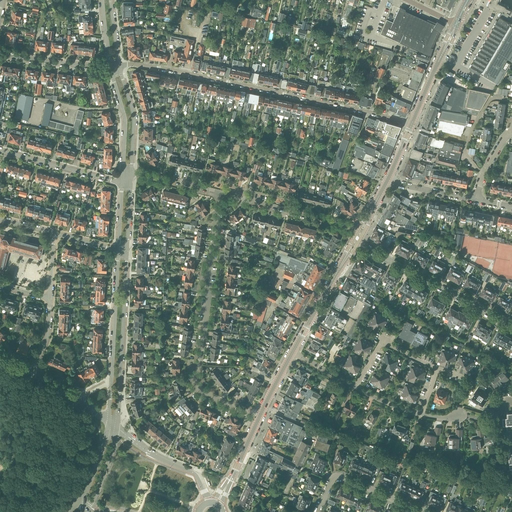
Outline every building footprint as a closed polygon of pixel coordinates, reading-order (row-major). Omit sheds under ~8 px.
[(348,0),(348,1),(349,1),(342,27),(338,26),(336,35),(344,37),(345,32),(347,24),(347,23),(348,23),(348,22),(353,2),(353,0),(348,0)] [(436,0),(435,3),(449,10),(453,0),(436,0)] [(511,0),(490,0),(490,1),(489,1),(490,2),(489,4),(489,5),(494,8),(495,7),(497,8),(497,9),(499,10),(500,11),(501,11),(503,12),(506,14),(504,17),(509,20),(511,14),(511,0)] [(91,10),(91,4),(80,4),(80,9),(74,9),(74,13),(80,13),(80,10),(82,10),(91,10)] [(171,14),(173,6),(173,5),(165,4),(164,13),(171,14)] [(409,47),(408,49),(417,52),(418,52),(418,51),(423,53),(423,54),(427,55),(440,27),(435,25),(435,24),(410,13),(410,14),(405,12),(405,10),(399,7),(393,22),(386,20),(380,34),(409,47)] [(192,25),(199,26),(202,9),(195,8),(192,25)] [(13,10),(11,17),(20,19),(20,18),(20,16),(22,16),(22,13),(21,13),(22,10),(17,9),(16,11),(13,10)] [(80,16),(78,16),(79,23),(80,23),(83,22),(92,21),(92,18),(92,17),(91,16),(91,15),(89,15),(88,13),(80,13),(80,16)] [(22,19),(20,18),(20,19),(11,17),(10,23),(19,25),(20,22),(21,23),(22,22),(22,20),(22,19)] [(494,82),(498,85),(505,73),(511,61),(511,23),(500,17),(500,18),(488,36),(485,40),(486,40),(470,68),(470,67),(470,68),(494,82)] [(19,33),(16,33),(8,31),(6,38),(15,39),(17,40),(19,33)] [(179,46),(179,45),(185,47),(184,53),(174,51),(172,60),(179,62),(179,61),(189,63),(191,54),(194,40),(170,36),(170,44),(175,45),(175,46),(176,46),(178,47),(179,46)] [(192,64),(191,68),(192,68),(199,70),(203,50),(204,45),(205,38),(201,37),(200,44),(199,44),(198,51),(196,50),(195,54),(194,53),(194,54),(192,64)] [(15,39),(6,38),(5,44),(16,46),(16,42),(14,42),(15,39)] [(385,69),(391,56),(392,52),(383,49),(382,52),(381,53),(388,56),(383,68),(380,67),(380,69),(378,68),(375,76),(382,78),(385,69)] [(414,58),(427,62),(430,57),(417,53),(417,52),(408,49),(406,56),(414,58)] [(201,70),(206,71),(209,56),(207,56),(205,62),(203,62),(201,70)] [(212,64),(210,72),(215,73),(218,56),(216,56),(215,59),(213,59),(212,64)] [(397,59),(401,61),(410,64),(411,63),(425,68),(427,62),(414,58),(413,60),(408,59),(403,58),(398,56),(397,59)] [(234,77),(237,63),(238,61),(233,60),(231,68),(229,76),(234,77)] [(271,85),(276,86),(278,78),(279,71),(278,71),(281,62),(277,61),(276,64),(276,67),(275,69),(274,73),(271,85)] [(412,68),(415,69),(423,72),(425,68),(411,63),(410,64),(401,61),(400,64),(412,68)] [(395,67),(406,70),(421,76),(423,72),(415,69),(412,68),(400,64),(393,62),(391,66),(395,67)] [(275,69),(276,67),(276,64),(274,63),(273,68),(271,76),(269,76),(267,84),(271,85),(274,73),(275,69)] [(263,84),(266,67),(264,67),(261,66),(260,74),(259,74),(258,83),(263,84)] [(394,72),(396,72),(404,75),(420,81),(421,76),(406,70),(395,67),(391,66),(390,70),(394,72)] [(372,67),(370,73),(367,80),(371,81),(372,77),(373,77),(376,69),(372,67)] [(20,69),(13,68),(12,76),(15,76),(14,79),(17,79),(18,77),(19,77),(20,72),(21,70),(20,70),(20,69)] [(28,78),(31,78),(32,71),(31,70),(30,70),(29,70),(26,70),(26,72),(23,72),(23,75),(24,75),(23,79),(24,80),(27,81),(28,78)] [(416,89),(420,81),(404,75),(396,72),(394,72),(390,70),(388,75),(386,75),(385,78),(416,89)] [(142,72),(140,71),(136,73),(135,72),(133,73),(132,74),(132,75),(133,78),(133,77),(134,80),(141,77),(144,78),(142,72)] [(48,73),(47,82),(46,86),(53,87),(54,79),(53,78),(54,73),(51,73),(51,72),(49,72),(48,73)] [(297,82),(295,91),(300,91),(303,75),(304,74),(304,73),(299,72),(299,76),(298,79),(297,82)] [(63,85),(63,82),(64,75),(63,75),(63,74),(61,74),(58,74),(57,78),(56,78),(55,86),(62,87),(63,85)] [(64,75),(63,82),(63,85),(66,85),(66,89),(66,91),(70,92),(71,78),(70,78),(70,75),(67,75),(67,74),(65,74),(64,75)] [(141,77),(134,80),(135,86),(143,83),(146,83),(144,78),(141,77)] [(338,99),(340,85),(341,85),(341,82),(343,78),(340,77),(339,82),(338,84),(336,83),(336,84),(335,90),(333,98),(338,99)] [(92,80),(93,84),(92,85),(92,83),(89,83),(89,84),(88,85),(88,87),(88,88),(94,87),(94,86),(102,84),(101,79),(99,78),(92,80)] [(327,82),(326,88),(324,96),(329,97),(332,83),(332,81),(330,80),(329,82),(327,82)] [(197,83),(193,82),(188,105),(188,106),(190,106),(191,100),(192,100),(193,95),(195,95),(195,92),(197,83)] [(466,93),(459,90),(450,86),(440,82),(433,100),(434,100),(436,101),(436,99),(452,106),(451,110),(462,113),(462,112),(477,115),(490,94),(467,88),(466,93)] [(143,83),(135,86),(137,92),(145,89),(143,83)] [(0,93),(6,95),(7,95),(7,92),(8,92),(9,89),(8,89),(8,88),(5,87),(5,84),(4,84),(1,84),(1,86),(0,86),(0,93)] [(94,87),(96,92),(104,90),(102,84),(94,86),(94,87)] [(416,90),(403,85),(398,98),(410,103),(416,90)] [(348,102),(351,87),(346,86),(345,92),(343,101),(348,102)] [(221,88),(218,104),(220,105),(221,101),(223,101),(226,89),(225,88),(224,87),(223,88),(221,88)] [(95,99),(97,98),(105,96),(104,90),(96,92),(91,94),(93,93),(95,99)] [(139,98),(147,96),(146,93),(149,92),(148,90),(145,90),(137,92),(139,98)] [(15,118),(28,120),(33,97),(20,94),(15,118)] [(246,113),(245,116),(248,116),(250,103),(252,103),(254,95),(249,94),(246,109),(246,113)] [(382,101),(383,102),(388,104),(407,112),(409,107),(390,100),(377,95),(376,99),(382,101)] [(106,99),(105,96),(97,98),(95,99),(93,99),(94,101),(98,100),(99,104),(107,102),(107,101),(107,99),(106,99)] [(147,96),(139,98),(140,104),(148,102),(147,96)] [(390,100),(409,107),(410,108),(411,107),(412,106),(412,105),(412,104),(411,104),(410,103),(398,98),(392,96),(390,100)] [(450,111),(451,110),(452,106),(436,99),(436,101),(434,100),(433,101),(432,101),(431,102),(430,105),(430,106),(435,108),(439,109),(443,110),(450,111)] [(171,106),(170,110),(170,113),(175,114),(178,101),(173,100),(172,106),(171,106)] [(278,113),(280,113),(280,110),(283,101),(278,100),(275,116),(274,116),(277,117),(278,113)] [(148,102),(140,104),(142,110),(150,107),(153,107),(152,102),(148,102)] [(388,104),(383,102),(381,106),(381,107),(404,116),(405,116),(407,112),(388,104)] [(48,126),(49,120),(52,104),(46,103),(41,125),(48,126)] [(299,117),(300,114),(302,105),(297,104),(294,118),(294,120),(293,123),(293,124),(296,124),(297,116),(299,117)] [(435,108),(430,106),(427,113),(440,118),(468,123),(469,117),(467,117),(467,114),(450,111),(443,110),(439,109),(435,108)] [(315,108),(312,123),(315,123),(316,117),(317,117),(317,118),(318,118),(320,109),(315,108)] [(492,108),(491,108),(490,108),(490,110),(495,111),(494,115),(496,115),(504,116),(505,110),(496,109),(492,108)] [(98,120),(111,117),(109,111),(101,113),(101,114),(99,114),(100,118),(97,119),(98,120)] [(341,127),(341,128),(344,129),(345,123),(346,123),(346,124),(347,124),(349,114),(344,113),(341,127)] [(468,123),(440,118),(427,113),(425,117),(439,122),(440,123),(445,124),(464,127),(465,126),(471,127),(472,124),(468,123)] [(349,120),(351,120),(347,131),(345,131),(342,138),(332,168),(338,170),(348,141),(348,140),(350,133),(357,135),(362,118),(361,118),(361,117),(359,116),(358,117),(353,115),(350,114),(349,120)] [(154,118),(156,118),(156,116),(154,116),(152,116),(150,116),(143,116),(143,123),(144,127),(146,127),(149,126),(152,126),(155,126),(154,118)] [(112,124),(111,117),(98,120),(98,121),(98,122),(99,122),(99,123),(100,123),(101,123),(104,122),(104,126),(112,124)] [(377,127),(379,120),(377,119),(375,120),(368,117),(364,126),(366,126),(375,129),(376,127),(377,127)] [(439,122),(425,117),(423,124),(423,125),(435,130),(461,136),(464,127),(445,124),(440,123),(439,122)] [(401,126),(379,120),(377,127),(376,129),(388,134),(389,135),(396,137),(396,138),(401,126)] [(490,120),(490,122),(495,123),(494,127),(501,129),(503,122),(490,120)] [(434,132),(435,130),(423,125),(421,130),(430,133),(430,131),(434,132)] [(71,126),(69,132),(78,134),(79,128),(73,127),(71,126)] [(144,129),(144,135),(152,136),(152,129),(152,126),(149,126),(146,127),(146,129),(144,129)] [(376,129),(375,129),(366,126),(365,130),(364,131),(366,131),(374,134),(374,133),(378,134),(377,135),(394,142),(396,138),(396,137),(389,135),(388,134),(376,129)] [(102,127),(101,135),(102,135),(105,136),(113,136),(113,133),(113,132),(113,131),(113,130),(108,130),(108,127),(105,127),(102,127)] [(491,134),(478,132),(473,131),(472,134),(478,135),(478,134),(481,135),(480,139),(482,139),(490,140),(491,134)] [(435,147),(436,147),(440,148),(443,149),(448,150),(452,151),(461,153),(463,145),(451,141),(450,143),(437,139),(437,140),(420,133),(417,141),(427,145),(435,147)] [(369,142),(372,143),(391,151),(392,147),(384,143),(365,135),(365,136),(363,135),(362,138),(370,141),(369,142)] [(394,142),(377,135),(377,137),(385,140),(384,143),(392,147),(394,142)] [(35,137),(34,141),(32,148),(35,149),(36,150),(37,150),(38,149),(38,150),(40,142),(41,139),(35,137)] [(41,139),(40,142),(38,150),(39,150),(39,151),(41,151),(44,151),(46,144),(47,140),(41,139)] [(168,145),(169,143),(169,141),(167,141),(166,146),(157,144),(155,148),(157,149),(162,150),(167,151),(168,146),(168,145)] [(435,149),(436,147),(435,147),(427,145),(417,141),(415,144),(428,150),(429,150),(434,151),(438,152),(439,150),(435,149)] [(365,153),(386,162),(389,156),(378,152),(378,151),(375,150),(375,149),(357,142),(356,145),(364,148),(363,151),(365,152),(365,153)] [(376,147),(375,149),(375,150),(378,151),(389,155),(391,151),(372,143),(372,145),(376,147)] [(52,145),(46,144),(44,151),(47,152),(47,153),(49,153),(50,153),(52,145)] [(414,148),(422,152),(427,153),(428,150),(415,144),(414,146),(413,147),(414,148)] [(489,146),(479,144),(476,144),(475,148),(479,148),(479,147),(481,147),(480,151),(487,152),(489,146)] [(65,145),(64,148),(62,156),(68,158),(70,150),(70,148),(71,147),(67,146),(65,145)] [(356,145),(355,148),(362,151),(361,152),(365,153),(365,152),(363,151),(364,148),(356,145)] [(103,155),(112,155),(112,153),(113,151),(113,150),(112,149),(108,148),(108,147),(107,146),(105,146),(105,147),(105,148),(104,148),(103,155)] [(62,156),(64,148),(58,147),(56,154),(62,156)] [(70,150),(68,158),(74,159),(76,150),(70,148),(70,150)] [(386,162),(365,153),(361,152),(362,151),(355,148),(354,150),(356,151),(354,156),(363,159),(374,164),(384,168),(386,162)] [(429,161),(430,161),(431,159),(432,159),(434,159),(435,155),(427,153),(422,152),(414,148),(410,156),(426,161),(429,161)] [(447,154),(460,157),(461,153),(452,151),(448,150),(443,149),(440,148),(439,152),(445,154),(447,154)] [(151,152),(150,151),(145,154),(146,156),(148,161),(155,156),(152,152),(151,152)] [(83,153),(81,161),(87,163),(89,155),(89,153),(87,152),(87,154),(83,153)] [(438,156),(459,161),(460,157),(447,154),(445,154),(439,152),(438,156)] [(89,153),(89,155),(87,163),(93,164),(95,157),(91,156),(91,153),(89,153)] [(179,159),(177,158),(175,166),(180,167),(183,154),(181,153),(179,159)] [(178,155),(173,154),(172,158),(170,157),(169,163),(171,164),(175,166),(177,158),(178,155)] [(185,168),(190,169),(193,156),(190,155),(189,161),(187,161),(185,168)] [(438,156),(437,155),(435,162),(458,168),(459,161),(438,156)] [(158,161),(155,156),(148,161),(151,165),(152,164),(153,166),(158,163),(157,161),(158,161)] [(418,162),(409,159),(407,164),(405,168),(403,173),(404,174),(404,175),(407,176),(408,175),(412,177),(412,176),(413,177),(424,179),(425,177),(425,175),(428,176),(430,176),(432,165),(427,164),(422,162),(421,163),(418,162)] [(112,165),(111,164),(111,161),(103,160),(99,160),(98,160),(95,160),(94,166),(98,167),(98,164),(103,164),(103,167),(104,167),(104,168),(105,169),(106,169),(107,168),(107,167),(111,168),(111,167),(112,166),(112,165)] [(197,163),(196,163),(194,170),(199,172),(199,171),(201,171),(203,166),(201,165),(201,164),(201,162),(201,161),(199,160),(198,161),(197,163)] [(367,174),(373,177),(379,168),(371,164),(365,161),(359,172),(366,175),(367,174)] [(212,172),(214,164),(209,163),(209,164),(207,163),(206,169),(208,170),(207,171),(212,172)] [(11,173),(13,166),(12,165),(13,165),(10,165),(7,164),(7,166),(4,165),(2,174),(1,177),(5,178),(7,172),(11,173)] [(219,165),(214,164),(212,172),(217,173),(217,172),(219,173),(221,167),(219,166),(219,165)] [(256,183),(260,184),(262,176),(263,173),(258,172),(260,165),(254,164),(252,172),(255,172),(254,175),(255,176),(254,181),(256,182),(256,183)] [(432,165),(430,176),(429,180),(431,180),(434,181),(436,182),(437,181),(439,174),(435,173),(436,166),(432,165)] [(23,177),(25,169),(24,169),(24,168),(23,168),(22,168),(19,167),(17,175),(16,177),(19,178),(20,176),(23,177)] [(221,167),(219,173),(221,173),(221,174),(226,175),(228,168),(223,167),(221,167)] [(233,169),(228,168),(226,175),(231,176),(233,176),(234,170),(233,170),(233,169)] [(26,169),(25,169),(23,177),(29,178),(30,175),(30,174),(31,171),(28,170),(28,169),(27,169),(26,169)] [(234,170),(233,176),(235,177),(235,178),(239,179),(241,171),(237,170),(237,171),(234,170)] [(442,174),(439,174),(437,181),(438,181),(438,182),(440,182),(443,183),(446,170),(443,170),(442,174)] [(462,178),(461,186),(462,186),(462,187),(463,187),(464,187),(467,187),(468,182),(469,183),(471,176),(472,176),(473,171),(468,170),(466,179),(462,178)] [(246,172),(241,171),(239,179),(245,180),(245,179),(247,180),(248,174),(249,171),(247,171),(246,172)] [(43,174),(41,181),(40,184),(46,186),(47,183),(49,175),(46,174),(45,174),(44,174),(43,174)] [(262,176),(260,184),(265,185),(265,184),(267,185),(269,179),(267,179),(267,178),(262,176)] [(61,178),(55,177),(53,184),(52,187),(58,189),(61,178)] [(498,185),(499,180),(499,178),(496,177),(496,179),(497,179),(496,185),(492,184),(490,192),(496,193),(498,185)] [(358,186),(366,190),(368,187),(366,186),(368,182),(363,178),(358,186)] [(271,180),(269,179),(267,185),(270,185),(269,186),(274,187),(276,180),(271,179),(271,180)] [(67,188),(70,189),(73,182),(72,181),(71,181),(70,180),(69,181),(66,180),(66,182),(63,183),(61,190),(66,191),(67,190),(67,188)] [(281,181),(276,180),(274,187),(279,189),(279,188),(281,188),(282,182),(283,181),(281,181)] [(70,189),(69,192),(74,193),(74,190),(76,191),(77,191),(79,183),(76,182),(75,182),(74,181),(73,182),(70,189)] [(283,181),(282,182),(281,188),(283,189),(283,190),(287,191),(290,183),(285,182),(285,183),(285,182),(283,181)] [(77,191),(76,191),(76,193),(82,195),(82,193),(83,193),(85,185),(84,185),(83,184),(82,184),(81,184),(79,183),(77,191)] [(295,184),(290,183),(287,191),(293,192),(293,191),(295,191),(296,186),(294,185),(295,184)] [(508,187),(504,186),(502,194),(508,195),(510,187),(510,183),(508,183),(508,187)] [(85,185),(83,193),(86,194),(85,198),(87,199),(91,187),(88,186),(87,185),(86,185),(85,185)] [(366,190),(358,186),(356,190),(358,191),(356,195),(360,197),(362,193),(364,194),(366,190)] [(305,193),(303,201),(308,202),(312,189),(309,188),(307,194),(305,193)] [(102,197),(110,198),(110,191),(106,191),(107,189),(104,189),(102,189),(102,194),(97,194),(97,197),(99,197),(102,197)] [(146,191),(150,198),(155,196),(154,195),(156,194),(153,189),(151,190),(151,189),(146,191)] [(315,196),(313,203),(318,204),(321,191),(318,190),(317,196),(315,196)] [(145,200),(150,198),(146,191),(142,193),(142,194),(140,195),(143,201),(145,200)] [(167,200),(169,192),(165,191),(163,191),(161,199),(167,200)] [(321,191),(318,204),(322,206),(326,192),(321,191)] [(173,202),(175,194),(169,192),(167,200),(173,202)] [(298,192),(297,198),(299,199),(299,200),(303,201),(305,193),(301,192),(300,193),(298,192)] [(326,192),(322,206),(327,207),(327,206),(329,206),(330,203),(336,204),(337,198),(333,197),(333,195),(326,193),(326,192)] [(180,203),(182,195),(175,194),(173,202),(180,203)] [(408,207),(409,204),(411,200),(409,199),(400,194),(399,196),(395,194),(392,199),(399,203),(400,202),(408,207)] [(182,195),(180,203),(186,205),(188,197),(186,197),(186,196),(182,195)] [(349,207),(347,210),(349,211),(347,214),(350,215),(352,215),(354,212),(355,212),(357,208),(356,208),(358,205),(359,203),(352,199),(350,201),(351,202),(349,207)] [(413,209),(415,207),(409,204),(408,207),(400,202),(399,203),(392,199),(390,203),(406,212),(407,211),(414,215),(416,211),(413,209)] [(415,207),(417,208),(419,205),(420,202),(412,200),(411,200),(409,204),(415,207)] [(198,211),(205,207),(202,203),(201,203),(200,201),(195,205),(196,206),(195,207),(198,211)] [(341,201),(339,206),(342,207),(340,210),(343,211),(342,212),(347,215),(347,214),(349,211),(347,210),(349,207),(344,204),(344,203),(341,201)] [(427,207),(426,209),(427,209),(426,213),(432,214),(435,203),(432,203),(432,202),(429,201),(429,202),(428,202),(427,207)] [(406,212),(390,203),(389,203),(387,207),(404,216),(406,212)] [(432,214),(432,215),(435,216),(436,216),(435,219),(437,220),(438,219),(440,204),(438,204),(438,203),(435,203),(432,214)] [(22,205),(16,204),(14,211),(14,212),(17,213),(17,212),(20,213),(21,210),(21,208),(22,205)] [(31,216),(33,208),(34,205),(30,204),(29,207),(27,207),(27,210),(26,210),(26,211),(25,214),(28,215),(29,216),(30,216),(31,216)] [(33,208),(31,216),(32,216),(32,217),(34,217),(35,217),(37,218),(39,210),(37,209),(38,205),(34,204),(34,205),(33,208)] [(109,210),(109,204),(101,204),(101,210),(99,210),(99,213),(101,213),(107,214),(107,210),(109,210)] [(440,204),(438,219),(440,219),(441,213),(445,214),(447,205),(443,204),(443,205),(440,204)] [(445,214),(444,217),(448,218),(447,221),(450,221),(452,207),(450,206),(447,205),(445,214)] [(61,224),(65,207),(64,207),(63,209),(62,211),(61,212),(61,214),(57,213),(55,222),(56,223),(58,223),(61,224)] [(65,207),(61,224),(63,224),(64,224),(64,225),(65,225),(66,225),(67,225),(70,214),(66,213),(67,208),(65,207)] [(205,207),(198,211),(201,216),(200,216),(201,218),(208,214),(207,212),(208,211),(205,207)] [(404,216),(387,207),(383,215),(394,221),(400,223),(401,223),(405,224),(406,224),(413,225),(414,223),(412,222),(410,220),(404,216)] [(452,207),(450,221),(451,222),(452,222),(452,219),(456,219),(459,208),(458,208),(458,207),(455,207),(452,207)] [(463,209),(460,220),(466,221),(468,211),(469,211),(469,210),(466,209),(463,208),(463,209)] [(45,211),(43,219),(44,219),(44,220),(46,220),(49,221),(50,219),(50,217),(50,218),(51,216),(50,216),(51,215),(51,214),(54,214),(55,211),(52,210),(51,213),(45,211)] [(238,210),(234,213),(238,220),(242,217),(242,216),(244,215),(240,210),(239,211),(238,210)] [(468,211),(466,221),(472,223),(474,211),(471,211),(469,211),(468,211)] [(474,211),(472,223),(475,223),(475,225),(477,226),(478,224),(480,213),(478,212),(474,211)] [(230,217),(228,218),(232,224),(234,223),(234,222),(238,220),(234,213),(230,216),(230,217)] [(480,213),(478,224),(484,225),(484,222),(486,214),(483,213),(480,213)] [(492,215),(489,229),(491,229),(492,223),(496,224),(498,216),(497,215),(495,214),(494,215),(492,214),(492,215)] [(258,224),(260,216),(255,215),(253,215),(251,221),(253,222),(253,223),(258,224)] [(394,221),(383,215),(381,219),(392,225),(392,226),(394,227),(395,227),(396,226),(405,227),(405,228),(413,229),(417,230),(418,226),(413,225),(406,224),(405,224),(401,223),(400,223),(394,221)] [(263,225),(263,224),(265,225),(267,219),(265,218),(265,217),(260,216),(258,224),(263,225)] [(500,225),(504,226),(506,218),(500,217),(497,230),(499,230),(500,227),(500,225)] [(78,229),(81,220),(75,218),(72,227),(73,227),(74,228),(75,228),(76,228),(78,229)] [(267,219),(265,225),(267,225),(267,226),(272,227),(274,220),(269,218),(269,219),(267,219)] [(392,225),(381,219),(379,223),(389,229),(390,229),(392,226),(392,225)] [(81,220),(78,229),(81,229),(82,230),(83,230),(84,230),(87,221),(81,220)] [(274,220),(272,227),(277,229),(277,228),(279,228),(281,222),(278,222),(279,221),(274,220)] [(290,232),(292,224),(286,223),(284,231),(290,232)] [(296,234),(298,225),(298,226),(292,224),(290,232),(296,234)] [(302,235),(304,227),(298,225),(296,234),(302,235)] [(392,241),(394,237),(399,240),(402,234),(397,233),(396,233),(395,235),(390,233),(377,226),(376,228),(375,228),(373,231),(374,231),(374,232),(392,241)] [(308,237),(310,229),(304,227),(302,235),(308,237)] [(402,234),(405,235),(410,236),(411,231),(398,228),(397,233),(402,234)] [(197,236),(205,237),(205,232),(204,232),(205,229),(199,229),(198,231),(197,231),(197,236)] [(310,229),(308,237),(314,239),(316,230),(310,229)] [(395,242),(392,241),(374,232),(373,234),(373,233),(372,236),(372,237),(372,238),(373,238),(373,239),(375,240),(376,240),(375,241),(379,243),(380,242),(383,244),(382,245),(391,250),(395,242)] [(227,235),(226,240),(236,241),(238,241),(239,236),(234,236),(234,233),(228,233),(228,235),(227,235)] [(43,246),(29,243),(0,234),(0,272),(2,273),(8,250),(39,258),(43,246)] [(333,235),(330,240),(337,244),(340,239),(339,239),(340,237),(335,234),(334,236),(333,235)] [(400,242),(401,243),(396,251),(402,255),(407,246),(408,243),(402,240),(405,235),(402,234),(399,240),(401,241),(400,242)] [(418,246),(420,247),(424,241),(425,242),(426,239),(422,238),(418,246)] [(335,248),(337,244),(330,240),(329,242),(324,239),(323,241),(335,248)] [(226,240),(226,245),(227,245),(226,247),(240,249),(240,246),(236,245),(236,241),(226,240)] [(197,243),(193,242),(184,241),(183,241),(183,244),(189,245),(189,244),(192,245),(191,249),(195,250),(203,251),(203,246),(202,246),(203,244),(197,243)] [(333,252),(335,248),(323,241),(322,243),(327,246),(326,248),(333,252)] [(137,250),(137,254),(146,254),(146,248),(149,248),(149,247),(150,247),(150,246),(150,245),(140,245),(140,248),(138,248),(138,250),(137,250)] [(407,246),(402,255),(408,258),(413,249),(407,246)] [(225,249),(224,254),(232,255),(236,255),(237,251),(239,251),(240,249),(226,247),(226,249),(225,249)] [(67,265),(68,260),(71,249),(65,248),(63,257),(63,259),(66,260),(65,264),(67,265)] [(333,252),(326,248),(323,252),(324,253),(323,255),(328,258),(330,256),(333,252)] [(71,249),(68,260),(74,262),(74,261),(77,251),(71,249)] [(195,250),(194,254),(188,253),(187,256),(191,256),(191,257),(201,258),(201,256),(202,256),(203,251),(195,250)] [(419,250),(417,253),(413,261),(419,264),(423,256),(423,255),(425,251),(423,250),(422,252),(419,250)] [(82,252),(77,251),(74,261),(80,262),(80,261),(83,262),(84,257),(81,257),(82,252)] [(314,277),(318,279),(324,268),(319,266),(316,264),(309,262),(311,258),(307,256),(302,255),(301,258),(298,257),(297,259),(277,253),(274,261),(277,262),(286,264),(294,267),(299,269),(314,278),(314,277)] [(224,254),(224,259),(225,259),(224,261),(230,262),(234,262),(238,263),(238,261),(238,260),(231,259),(232,255),(224,254)] [(423,256),(419,264),(424,267),(429,259),(430,256),(426,254),(425,256),(423,255),(423,256)] [(83,265),(89,265),(93,265),(93,263),(91,263),(92,256),(85,255),(83,265)] [(377,274),(380,275),(382,276),(385,271),(382,269),(382,268),(380,267),(380,268),(373,264),(370,262),(370,261),(366,259),(366,260),(363,258),(363,259),(362,258),(360,258),(360,259),(359,259),(357,262),(357,263),(370,270),(373,271),(374,272),(377,274)] [(435,273),(441,261),(438,259),(436,262),(434,261),(429,269),(435,273)] [(441,261),(435,273),(441,276),(446,267),(444,266),(446,263),(441,261)] [(284,270),(286,264),(277,262),(276,267),(284,270)] [(353,268),(371,277),(374,272),(373,271),(370,270),(357,263),(357,262),(356,262),(353,268)] [(235,273),(236,272),(236,269),(239,269),(243,270),(243,267),(240,266),(240,267),(236,266),(229,265),(229,267),(228,267),(227,272),(235,273)] [(315,284),(318,279),(314,277),(314,278),(299,269),(294,267),(293,270),(295,271),(294,273),(299,276),(304,279),(311,283),(311,282),(315,284)] [(453,280),(458,271),(452,268),(447,277),(453,280)] [(294,274),(285,270),(282,277),(291,280),(294,274)] [(357,282),(368,287),(371,289),(377,292),(377,288),(376,284),(376,282),(373,280),(372,281),(352,270),(349,276),(358,281),(357,282)] [(458,271),(453,280),(459,283),(465,272),(462,270),(461,273),(458,271)] [(383,289),(385,290),(394,275),(391,274),(391,273),(389,271),(388,272),(384,280),(387,282),(383,289)] [(227,279),(233,280),(234,278),(235,278),(237,278),(238,272),(236,272),(235,273),(227,272),(227,277),(228,277),(227,279)] [(396,276),(394,275),(385,290),(387,291),(390,286),(393,288),(399,278),(398,278),(399,277),(396,276)] [(470,289),(476,277),(472,275),(471,278),(469,277),(464,286),(470,289)] [(312,289),(315,284),(311,282),(311,283),(304,279),(299,276),(296,281),(301,284),(308,288),(309,287),(312,289)] [(94,285),(96,285),(104,286),(105,286),(105,280),(101,279),(101,278),(97,277),(97,278),(97,279),(97,283),(94,283),(94,285)] [(344,283),(357,289),(360,284),(347,277),(344,283)] [(476,277),(470,289),(476,292),(481,283),(482,281),(479,280),(480,279),(476,277)] [(193,282),(186,281),(185,286),(186,286),(186,288),(191,289),(192,287),(193,282)] [(402,300),(403,299),(404,296),(406,293),(406,292),(411,284),(408,283),(408,282),(406,281),(406,282),(405,281),(400,290),(401,290),(400,292),(403,294),(401,298),(401,299),(402,300)] [(357,299),(364,303),(366,298),(368,295),(364,293),(357,289),(344,283),(341,288),(354,295),(353,296),(357,299)] [(291,289),(293,290),(296,292),(307,298),(310,293),(301,288),(294,284),(291,289)] [(410,299),(410,298),(412,295),(413,292),(416,287),(415,287),(416,286),(413,285),(411,284),(406,292),(406,293),(404,296),(403,299),(405,301),(407,297),(410,299)] [(238,288),(233,287),(225,286),(225,291),(226,291),(225,294),(231,294),(231,295),(237,296),(238,288)] [(487,298),(491,289),(486,286),(481,295),(487,298)] [(417,288),(416,287),(413,292),(412,295),(410,298),(414,300),(412,304),(413,305),(415,301),(416,302),(417,299),(420,292),(421,290),(419,289),(419,288),(417,287),(417,288)] [(288,295),(304,304),(304,303),(305,303),(307,298),(296,292),(293,290),(291,289),(289,293),(287,292),(286,294),(288,295)] [(491,289),(487,298),(493,301),(497,292),(491,289)] [(357,299),(353,296),(353,297),(349,295),(349,294),(346,292),(341,290),(333,305),(341,309),(350,313),(357,299)] [(422,290),(421,290),(420,292),(417,299),(422,302),(427,293),(426,293),(427,292),(424,290),(424,291),(422,290)] [(183,297),(182,302),(190,303),(191,298),(190,298),(190,296),(189,296),(190,293),(185,292),(184,297),(183,297)] [(271,301),(274,303),(277,297),(265,292),(262,303),(269,306),(270,302),(271,301)] [(284,302),(286,302),(301,310),(303,306),(303,305),(304,304),(288,295),(284,302)] [(497,306),(502,309),(506,301),(508,298),(502,295),(497,306)] [(506,301),(502,309),(508,312),(511,303),(511,299),(511,298),(511,296),(509,295),(508,298),(506,301)] [(7,309),(9,310),(11,300),(9,299),(8,298),(6,297),(6,298),(5,298),(5,300),(2,299),(0,304),(3,306),(2,308),(7,309)] [(366,298),(364,303),(365,304),(370,306),(373,302),(366,298)] [(432,298),(427,307),(430,309),(429,311),(432,313),(438,302),(438,301),(438,300),(436,300),(435,300),(432,298)] [(12,300),(11,300),(9,310),(15,312),(16,309),(17,306),(16,306),(17,301),(17,300),(15,300),(14,300),(12,300)] [(223,302),(223,307),(231,308),(231,304),(234,304),(235,302),(232,301),(225,300),(224,303),(223,302)] [(438,302),(432,313),(436,315),(437,312),(440,314),(440,313),(445,305),(442,303),(441,302),(440,301),(439,302),(438,302)] [(298,316),(301,310),(286,302),(285,304),(281,302),(279,305),(288,310),(298,316)] [(269,306),(262,303),(261,306),(259,312),(257,319),(255,326),(260,328),(267,308),(268,308),(269,306)] [(27,313),(31,314),(33,306),(32,304),(31,304),(30,305),(27,304),(25,310),(25,309),(24,312),(25,313),(24,316),(26,317),(27,313)] [(370,306),(365,304),(356,321),(360,324),(370,306)] [(36,306),(33,306),(31,314),(35,316),(35,318),(38,319),(40,311),(41,308),(39,307),(39,306),(37,305),(36,306)] [(347,320),(338,315),(340,313),(331,308),(323,322),(340,332),(347,320)] [(445,327),(443,330),(445,332),(448,326),(450,322),(456,311),(454,310),(454,309),(452,308),(451,309),(451,308),(448,313),(446,315),(447,315),(445,319),(449,321),(446,327),(445,327)] [(181,311),(180,316),(188,317),(189,312),(188,312),(188,310),(182,309),(182,311),(181,311)] [(389,319),(383,315),(385,311),(383,310),(381,314),(375,311),(372,317),(369,316),(368,318),(371,319),(367,325),(374,329),(373,330),(376,331),(378,327),(378,326),(380,323),(385,326),(389,319)] [(456,311),(450,322),(450,323),(452,323),(453,323),(456,325),(462,313),(459,311),(459,312),(456,311)] [(462,313),(456,325),(459,327),(460,325),(462,326),(467,317),(465,316),(465,315),(462,313)] [(285,319),(293,324),(296,319),(294,318),(295,317),(290,315),(288,314),(285,319)] [(461,328),(460,330),(462,331),(464,328),(467,330),(468,328),(469,327),(471,325),(470,325),(473,320),(472,320),(472,319),(470,318),(469,318),(467,317),(462,326),(461,328)] [(290,329),(293,324),(285,319),(282,325),(290,329)] [(221,321),(220,326),(221,326),(221,329),(226,329),(231,330),(234,331),(234,330),(234,328),(231,327),(232,323),(228,322),(229,322),(221,321)] [(354,321),(346,336),(352,339),(360,324),(354,321)] [(424,350),(429,340),(427,339),(428,336),(418,331),(417,334),(410,330),(413,324),(407,321),(399,337),(412,343),(412,344),(421,349),(422,349),(424,350)] [(476,335),(479,337),(485,327),(479,323),(474,332),(473,334),(476,335)] [(289,331),(290,329),(282,325),(281,324),(279,326),(281,327),(280,330),(287,334),(288,334),(290,332),(289,331)] [(321,325),(318,330),(328,335),(328,334),(329,334),(331,331),(330,330),(321,325)] [(183,334),(191,335),(192,330),(191,330),(191,328),(185,327),(181,327),(180,329),(184,330),(183,334)] [(485,327),(479,337),(482,339),(482,340),(488,343),(491,337),(488,335),(491,330),(485,327)] [(68,328),(59,328),(58,334),(59,334),(59,336),(67,336),(67,335),(68,335),(68,333),(69,333),(69,332),(70,332),(70,331),(74,331),(75,329),(70,329),(70,328),(68,328)] [(287,335),(287,334),(280,330),(277,328),(274,334),(284,340),(286,337),(287,337),(288,336),(287,335)] [(328,335),(318,330),(315,335),(324,340),(326,337),(327,336),(329,338),(331,335),(329,334),(328,334),(328,335)] [(213,333),(212,338),(220,339),(221,336),(224,336),(224,335),(227,336),(228,333),(224,332),(224,333),(214,331),(214,333),(213,333)] [(142,332),(133,332),(133,336),(133,338),(140,339),(140,342),(144,342),(144,339),(143,339),(144,336),(141,336),(142,332)] [(494,340),(493,342),(496,344),(498,342),(499,342),(504,335),(498,332),(494,340)] [(348,346),(351,340),(352,339),(346,336),(344,334),(343,337),(346,339),(343,344),(344,344),(348,346)] [(499,343),(498,345),(503,348),(509,338),(504,335),(499,342),(499,343)] [(273,340),(272,343),(280,347),(283,341),(273,336),(271,339),(273,340)] [(360,336),(357,342),(355,341),(354,343),(356,344),(353,350),(360,354),(362,349),(366,351),(365,352),(370,354),(371,352),(370,351),(374,344),(368,341),(371,337),(369,336),(366,340),(360,336)] [(212,338),(212,343),(213,343),(212,345),(218,346),(219,346),(220,343),(220,339),(212,338)] [(511,339),(509,338),(503,348),(507,350),(508,347),(510,348),(511,345),(511,339)] [(313,339),(311,344),(318,349),(320,346),(321,347),(322,344),(321,344),(321,343),(313,339)] [(17,350),(16,351),(20,353),(21,352),(26,354),(27,350),(28,351),(31,344),(22,340),(17,350)] [(179,341),(175,340),(175,343),(178,343),(182,344),(181,348),(189,349),(190,344),(189,344),(189,342),(183,341),(179,341)] [(269,349),(277,353),(280,347),(272,343),(269,349)] [(132,351),(140,352),(143,352),(143,350),(140,350),(140,346),(139,346),(139,344),(134,344),(133,346),(132,346),(132,351)] [(320,349),(318,349),(311,344),(310,344),(308,349),(313,352),(313,353),(316,354),(317,352),(318,352),(320,349)] [(455,361),(458,354),(451,351),(453,347),(451,346),(449,351),(443,348),(441,355),(438,354),(438,356),(440,357),(438,363),(445,366),(445,367),(448,368),(449,363),(448,363),(450,359),(455,361)] [(181,348),(180,353),(177,353),(177,352),(174,352),(173,354),(181,355),(187,356),(187,354),(188,354),(189,349),(181,348)] [(256,351),(257,352),(264,355),(264,354),(274,359),(277,353),(269,349),(268,351),(265,350),(263,353),(263,352),(257,349),(256,351)] [(210,352),(210,357),(211,357),(210,359),(216,360),(216,358),(218,358),(218,353),(210,352)] [(336,360),(339,362),(343,354),(340,353),(338,352),(334,359),(336,360)] [(394,353),(393,355),(387,352),(383,359),(382,358),(380,361),(385,363),(385,362),(388,364),(386,369),(392,373),(396,367),(400,370),(401,368),(397,365),(400,360),(394,356),(396,354),(394,353)] [(344,356),(340,363),(344,366),(343,367),(349,370),(348,372),(350,373),(351,371),(357,375),(361,368),(362,368),(363,366),(359,363),(359,364),(355,362),(357,360),(358,357),(351,353),(348,359),(344,356)] [(470,375),(473,369),(475,369),(475,368),(476,366),(474,365),(476,360),(469,358),(471,353),(469,353),(467,357),(461,355),(458,362),(463,364),(462,368),(461,368),(460,372),(462,373),(463,372),(470,375)] [(58,367),(61,360),(54,357),(53,360),(49,358),(47,363),(51,365),(51,364),(58,367)] [(265,357),(262,363),(270,367),(273,361),(265,357)] [(61,360),(58,367),(64,370),(65,369),(68,371),(71,364),(66,361),(66,363),(61,360)] [(89,367),(89,368),(93,375),(94,375),(95,376),(100,373),(95,364),(93,366),(91,362),(87,363),(89,367)] [(246,369),(248,369),(248,370),(259,373),(260,370),(267,373),(270,367),(262,363),(259,362),(258,365),(258,366),(260,367),(259,369),(253,366),(252,368),(248,366),(246,369)] [(416,377),(420,378),(420,379),(424,381),(425,378),(424,377),(427,370),(420,368),(421,365),(419,365),(418,367),(412,365),(410,371),(405,370),(405,372),(409,373),(407,380),(414,382),(416,377)] [(83,369),(84,371),(88,378),(89,378),(93,376),(93,375),(89,368),(87,369),(86,367),(83,369)] [(87,379),(88,378),(84,371),(83,369),(79,371),(80,373),(78,374),(82,383),(88,379),(87,379)] [(214,379),(220,374),(217,370),(217,371),(215,369),(211,373),(212,375),(211,375),(214,379)] [(296,373),(306,378),(308,379),(310,374),(306,372),(302,369),(302,371),(298,369),(296,373)] [(503,370),(490,379),(496,388),(509,379),(503,370)] [(378,375),(378,374),(374,372),(372,374),(374,375),(370,382),(375,385),(374,387),(376,388),(377,386),(383,389),(386,383),(391,386),(392,384),(387,382),(391,376),(384,372),(381,377),(378,375)] [(217,383),(228,375),(227,373),(222,376),(220,374),(214,379),(217,383)] [(305,380),(306,378),(296,373),(294,377),(297,378),(297,379),(305,383),(304,384),(306,385),(305,387),(308,388),(310,389),(312,385),(308,382),(306,381),(305,380)] [(228,375),(217,383),(220,387),(226,382),(225,381),(230,377),(228,375)] [(252,383),(260,387),(262,382),(261,382),(262,380),(257,377),(256,379),(255,379),(252,383)] [(325,388),(329,380),(323,377),(319,385),(325,388)] [(176,390),(183,388),(181,382),(180,383),(179,381),(174,383),(175,384),(174,385),(176,390)] [(226,382),(220,387),(223,391),(225,393),(230,389),(229,387),(229,386),(226,382)] [(303,395),(306,396),(317,402),(318,401),(321,395),(321,396),(321,395),(318,394),(310,389),(308,388),(306,392),(302,390),(302,391),(300,390),(302,387),(299,386),(291,382),(289,387),(299,393),(301,393),(300,394),(303,396),(303,395)] [(246,383),(245,385),(257,391),(260,387),(252,383),(251,385),(246,383)] [(415,392),(411,391),(413,385),(406,383),(403,389),(399,388),(398,390),(403,391),(401,398),(407,400),(406,402),(408,403),(409,401),(415,403),(418,395),(419,396),(420,393),(415,391),(415,392)] [(475,394),(469,403),(475,406),(477,403),(478,404),(478,403),(483,405),(486,401),(485,400),(488,395),(484,393),(485,391),(484,391),(486,388),(481,384),(475,393),(475,394)] [(257,391),(245,385),(244,388),(249,390),(248,392),(255,396),(257,391)] [(142,387),(138,387),(130,387),(130,392),(131,392),(131,394),(135,394),(135,397),(142,396),(142,387)] [(296,398),(299,393),(289,387),(286,393),(296,398)] [(183,388),(176,390),(173,391),(174,395),(178,394),(178,396),(184,394),(183,392),(184,392),(183,388)] [(442,389),(441,390),(438,389),(434,401),(444,404),(445,400),(448,401),(450,395),(447,394),(447,392),(444,391),(444,390),(442,389)] [(253,400),(255,396),(248,392),(246,391),(242,397),(251,402),(252,400),(253,400)] [(327,406),(329,403),(329,404),(331,405),(333,404),(333,403),(337,396),(332,394),(330,398),(328,397),(326,401),(325,401),(324,404),(322,403),(320,406),(325,408),(327,406)] [(283,398),(281,403),(298,412),(303,404),(301,403),(285,395),(284,398),(283,398)] [(301,403),(303,404),(305,405),(314,409),(317,402),(306,396),(303,400),(302,400),(301,403)] [(187,410),(193,405),(189,401),(188,401),(187,400),(186,401),(184,398),(178,402),(180,405),(176,408),(182,414),(187,410)] [(141,408),(139,401),(132,403),(133,405),(131,406),(133,411),(141,408)] [(317,402),(314,409),(313,412),(317,414),(320,406),(322,403),(318,401),(317,402)] [(295,420),(298,412),(281,403),(278,409),(285,412),(284,415),(295,420)] [(343,408),(342,410),(345,412),(344,413),(349,415),(351,412),(354,414),(356,409),(353,407),(354,405),(350,403),(349,405),(345,404),(343,408)] [(193,405),(187,410),(190,413),(185,418),(187,420),(197,411),(195,409),(196,408),(193,405)] [(313,412),(314,409),(305,405),(301,414),(305,415),(307,410),(307,409),(309,410),(308,412),(310,413),(308,417),(310,418),(312,414),(311,414),(312,412),(313,412)] [(141,408),(133,411),(134,415),(136,415),(136,417),(142,415),(141,413),(142,413),(141,408)] [(204,416),(203,416),(208,418),(211,411),(206,409),(206,410),(204,409),(201,408),(198,414),(201,416),(202,415),(204,416)] [(338,420),(342,413),(337,410),(333,418),(338,420)] [(211,411),(208,418),(213,420),(210,426),(213,428),(214,424),(215,425),(217,421),(215,420),(218,415),(216,414),(216,413),(211,411)] [(506,419),(503,419),(503,420),(503,427),(506,426),(511,425),(511,412),(507,413),(507,418),(506,418),(506,419)] [(366,427),(368,424),(372,426),(377,417),(371,414),(369,418),(367,417),(366,420),(365,423),(364,424),(366,427)] [(279,439),(292,445),(298,448),(301,441),(307,429),(302,427),(294,423),(275,415),(270,426),(278,430),(278,431),(282,433),(279,439)] [(236,423),(238,420),(238,419),(234,417),(233,418),(230,416),(229,419),(226,418),(224,422),(227,424),(227,423),(232,425),(233,425),(234,422),(236,423)] [(142,427),(147,431),(153,424),(148,420),(142,427)] [(241,421),(238,420),(236,423),(234,422),(233,425),(232,425),(230,430),(229,429),(227,434),(235,437),(236,434),(238,430),(239,431),(241,426),(240,426),(241,423),(241,421)] [(147,431),(152,435),(157,428),(153,424),(147,431)] [(394,433),(398,434),(401,426),(395,424),(393,429),(390,428),(389,430),(387,430),(388,429),(385,428),(385,429),(381,428),(381,429),(379,428),(377,435),(378,435),(378,436),(382,438),(384,432),(393,435),(394,433)] [(401,426),(398,434),(402,436),(401,438),(405,439),(404,442),(408,443),(409,441),(410,438),(407,437),(408,434),(405,433),(407,428),(401,426)] [(354,427),(353,430),(350,436),(353,438),(354,436),(355,436),(358,429),(354,427)] [(432,432),(425,431),(428,432),(428,434),(426,434),(425,444),(429,445),(428,449),(433,450),(434,444),(435,445),(436,436),(435,436),(436,434),(440,435),(440,434),(441,429),(436,427),(435,427),(434,433),(432,433),(432,432)] [(158,428),(157,428),(152,435),(151,435),(157,440),(157,439),(162,432),(159,429),(158,428)] [(274,437),(277,431),(269,428),(266,433),(278,439),(274,437)] [(454,435),(453,435),(447,435),(450,435),(450,438),(449,438),(449,448),(454,449),(454,447),(459,447),(459,440),(462,440),(462,436),(462,430),(457,430),(457,429),(456,429),(456,436),(454,436),(454,435)] [(483,429),(477,430),(478,435),(472,436),(472,437),(472,439),(471,439),(473,450),(478,449),(478,448),(491,446),(491,443),(490,443),(489,442),(493,440),(493,437),(490,437),(489,432),(487,433),(488,437),(485,437),(485,435),(484,435),(483,429)] [(157,439),(162,443),(167,437),(162,432),(157,439)] [(277,443),(278,439),(266,433),(264,439),(274,444),(275,442),(277,443)] [(326,442),(328,436),(319,433),(317,439),(316,439),(314,447),(327,452),(330,444),(326,442)] [(167,437),(162,443),(166,447),(172,441),(167,437)] [(176,453),(181,455),(184,447),(180,446),(183,439),(180,438),(177,445),(175,451),(177,452),(176,453)] [(226,438),(223,444),(231,447),(234,441),(226,438)] [(269,460),(258,456),(258,457),(257,457),(255,461),(267,466),(268,467),(269,467),(275,470),(277,466),(290,471),(287,476),(290,477),(295,479),(297,474),(301,466),(303,467),(309,454),(307,453),(311,445),(301,441),(298,448),(297,449),(296,453),(291,461),(296,463),(293,471),(274,463),(274,464),(271,462),(269,460)] [(261,446),(268,450),(271,444),(263,441),(261,446)] [(231,447),(223,444),(221,449),(228,453),(229,453),(231,447)] [(276,461),(274,463),(293,471),(296,463),(291,461),(268,450),(261,446),(258,452),(276,461)] [(189,449),(184,447),(181,455),(186,457),(186,456),(188,456),(190,451),(188,450),(189,449)] [(199,448),(197,452),(194,460),(199,462),(199,461),(202,462),(203,456),(205,457),(207,452),(203,451),(204,450),(199,448)] [(226,459),(229,453),(228,453),(221,449),(218,448),(216,454),(218,455),(226,459)] [(190,451),(188,456),(190,457),(190,458),(194,460),(197,452),(192,450),(192,451),(190,451)] [(343,465),(348,453),(344,451),(343,454),(338,452),(334,462),(335,462),(335,463),(341,466),(342,465),(343,465)] [(323,467),(324,467),(326,461),(320,458),(322,455),(316,453),(312,462),(316,464),(323,467)] [(226,459),(218,455),(216,461),(223,464),(226,459)] [(355,471),(359,463),(360,460),(356,458),(358,455),(356,455),(354,457),(353,457),(351,462),(352,463),(350,468),(352,469),(352,470),(355,471)] [(359,463),(355,471),(361,474),(364,466),(366,462),(367,460),(365,459),(362,465),(359,463)] [(217,470),(217,469),(221,470),(223,464),(216,461),(215,460),(214,462),(215,463),(213,466),(212,469),(216,470),(217,470)] [(267,466),(255,461),(255,462),(251,472),(250,472),(263,478),(265,475),(268,467),(267,466)] [(321,473),(324,467),(323,467),(316,464),(312,462),(309,468),(313,469),(312,472),(317,474),(318,471),(321,473)] [(364,466),(361,474),(366,476),(371,465),(371,464),(368,463),(366,462),(364,466)] [(375,467),(371,465),(366,476),(369,477),(370,477),(372,478),(374,473),(376,474),(381,465),(377,463),(375,467)] [(382,477),(379,482),(382,483),(385,485),(388,476),(385,475),(386,473),(381,471),(379,476),(382,477)] [(263,478),(250,472),(248,478),(248,479),(258,483),(267,487),(268,485),(262,482),(263,478)] [(396,483),(399,476),(390,472),(388,476),(385,485),(388,486),(388,485),(391,486),(393,481),(396,483)] [(307,482),(316,486),(319,481),(310,477),(308,476),(306,480),(307,480),(307,482)] [(405,480),(402,478),(402,479),(400,478),(398,483),(399,483),(397,486),(399,487),(398,490),(401,491),(400,491),(404,493),(407,484),(404,483),(405,480)] [(246,485),(245,488),(253,491),(256,485),(248,482),(248,483),(247,483),(246,485)] [(314,492),(316,486),(307,482),(306,484),(305,484),(302,489),(305,490),(306,489),(314,492)] [(413,487),(407,484),(404,493),(407,494),(409,495),(413,487)] [(413,487),(409,495),(411,496),(415,498),(418,489),(413,487)] [(244,490),(243,492),(243,493),(251,497),(253,491),(245,488),(244,490)] [(423,495),(425,496),(427,490),(424,488),(423,489),(422,488),(421,491),(418,489),(415,498),(418,499),(418,498),(421,500),(423,495)] [(340,489),(337,496),(343,499),(346,490),(343,489),(343,490),(340,489)] [(346,490),(343,499),(348,501),(352,493),(350,492),(346,490)] [(434,506),(437,498),(438,495),(431,491),(429,497),(430,497),(428,503),(434,506)] [(241,496),(240,499),(251,504),(253,498),(251,497),(243,493),(243,494),(242,494),(241,496)] [(347,504),(346,507),(348,508),(349,505),(350,504),(350,502),(354,504),(358,495),(354,494),(352,493),(348,501),(347,504)] [(300,501),(308,505),(309,503),(310,503),(311,500),(310,500),(306,498),(306,497),(303,496),(302,496),(300,495),(298,499),(298,498),(297,500),(300,501)] [(358,495),(354,504),(357,505),(356,509),(360,511),(364,501),(362,500),(363,498),(360,497),(361,497),(358,495)] [(447,498),(438,495),(437,498),(434,506),(440,508),(441,506),(443,507),(447,498)] [(450,511),(453,511),(456,505),(458,502),(459,499),(456,498),(454,501),(451,500),(450,502),(451,503),(447,511),(448,511),(447,511),(448,511),(450,511)] [(239,502),(238,503),(238,504),(238,505),(241,506),(240,508),(244,509),(245,508),(249,509),(250,506),(255,509),(256,506),(251,504),(240,499),(239,501),(239,502)] [(456,505),(453,511),(459,511),(462,507),(463,504),(460,503),(462,500),(459,499),(458,502),(456,505)] [(307,508),(308,505),(300,501),(297,500),(296,502),(296,503),(295,506),(297,507),(298,508),(301,510),(301,509),(305,511),(306,510),(306,511),(308,508),(307,508)] [(370,502),(367,509),(366,509),(364,511),(372,511),(376,504),(373,502),(373,503),(370,502)]
